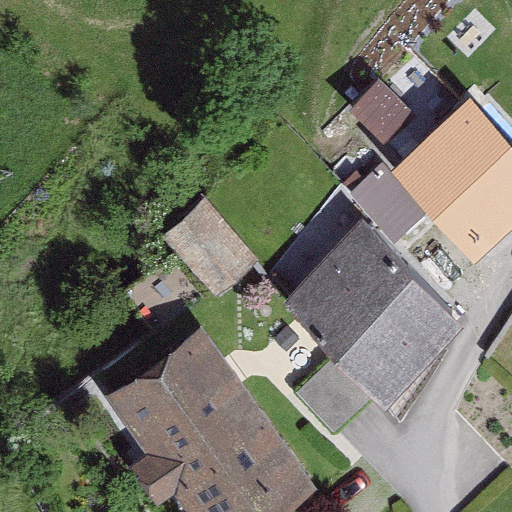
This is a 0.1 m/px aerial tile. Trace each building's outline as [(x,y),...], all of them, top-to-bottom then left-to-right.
[(428,127),(384,85),(355,115),(399,157),(428,127)] [(511,225),(511,141),(472,103),(408,171),(491,248),(511,225)] [(478,325),(336,201),(263,284),(344,355),(304,401),(347,438),(378,404),(396,420),(478,325)] [(260,269),(206,209),(168,243),(222,303),(260,269)] [(299,511),(324,494),(211,339),(119,405),(158,459),(147,467),(173,504),(183,497),(193,511),(299,511)]
